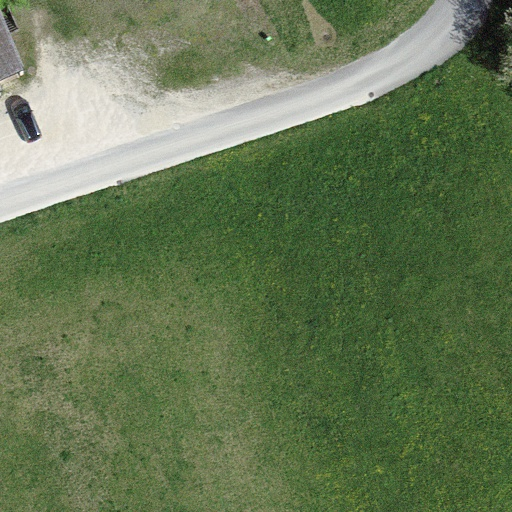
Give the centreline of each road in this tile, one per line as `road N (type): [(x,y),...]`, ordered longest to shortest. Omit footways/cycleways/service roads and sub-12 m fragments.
road 1 (residential): [(456,0),(407,57),(336,95),(0,211)]
road 2 (track): [(95,177),(31,0)]
